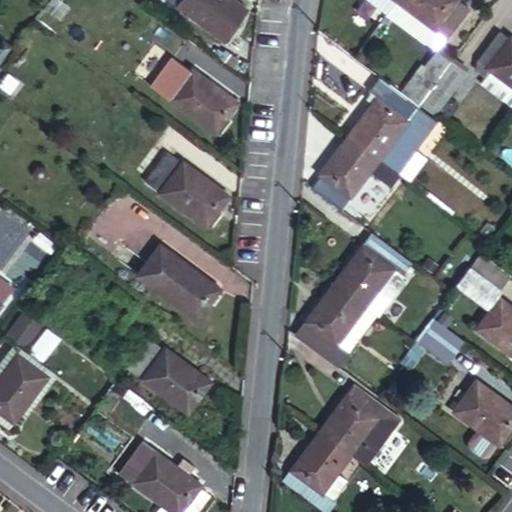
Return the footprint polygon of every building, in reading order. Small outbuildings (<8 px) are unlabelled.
[(168,0),(221,39),(244,8),(233,0),(168,0)] [(364,0),(364,1),(384,16),(394,3),(389,0),(364,0)] [(395,0),(394,3),(384,16),(423,44),(431,31),(441,38),(443,40),(465,10),(453,1),(453,0),(395,0)] [(431,31),(423,44),(432,50),(441,38),(431,31)] [(511,41),(503,35),(480,66),(488,72),(482,82),(511,104),(511,41)] [(421,66),(399,93),(417,106),(419,104),(452,60),(436,49),(423,67),(421,66)] [(466,71),(452,60),(419,104),(432,114),(466,71)] [(174,61),(153,90),(212,134),(235,102),(190,69),(188,71),(174,61)] [(369,103),(346,135),(377,159),(417,106),(399,93),(377,76),(366,91),(368,93),(364,99),(369,103)] [(377,159),(346,135),(317,174),(319,176),(310,188),(339,209),(377,159)] [(145,178),(205,222),(228,190),(183,157),(181,159),(167,148),(164,152),(157,146),(145,162),(152,167),(145,178)] [(369,232),(330,283),(362,307),(376,289),(389,300),(405,278),(391,269),(401,256),(369,232)] [(159,244),(135,276),(194,320),(207,302),(211,305),(220,293),(216,290),(218,288),(159,244)] [(498,291),(510,275),(478,252),(467,268),(498,291)] [(485,308),(498,291),(467,268),(454,286),(485,308)] [(0,303),(12,287),(0,278),(0,303)] [(362,307),(330,283),(292,333),(335,365),(343,353),(334,346),(362,307)] [(511,306),(498,296),(475,329),(511,356),(511,306)] [(1,332),(15,343),(22,347),(38,326),(17,310),(1,332)] [(447,361),(463,339),(435,319),(420,340),(447,361)] [(54,375),(38,364),(57,339),(44,329),(26,355),(13,346),(0,363),(0,421),(13,431),(54,375)] [(0,335),(13,346),(15,343),(1,332),(0,332),(0,335)] [(126,354),(119,364),(188,414),(212,382),(167,349),(166,350),(151,339),(150,340),(143,335),(132,349),(139,355),(136,360),(126,354)] [(511,406),(475,379),(452,411),(497,444),(511,423),(511,406)] [(354,385),(319,433),(350,456),(366,467),(401,420),(354,385)] [(54,432),(48,442),(55,447),(61,437),(54,432)] [(350,456),(319,433),(284,480),(327,511),(329,511),(336,504),(332,501),(346,482),(336,475),(350,456)] [(141,442),(118,473),(170,511),(179,511),(200,485),(141,442)]
